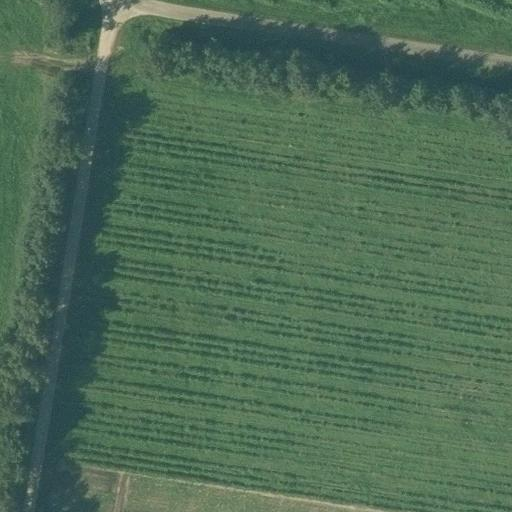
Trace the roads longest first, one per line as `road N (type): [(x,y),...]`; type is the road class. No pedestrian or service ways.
road 1 (unclassified): [(109,0),(27,511)]
road 2 (unclassified): [(127,0),(511,64)]
